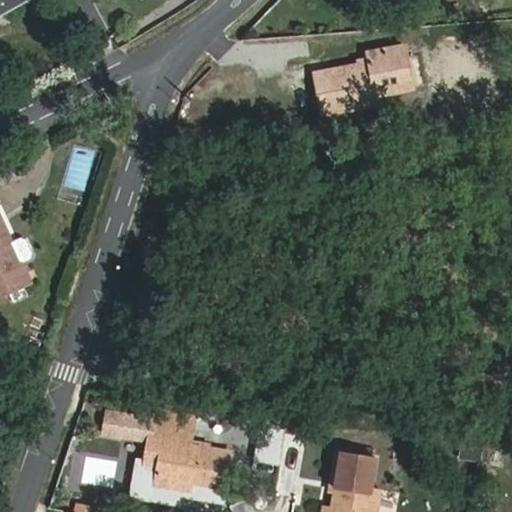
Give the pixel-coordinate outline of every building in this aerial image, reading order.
[(0,0),(0,16),(29,0),(0,0)] [(393,91),(424,86),(418,59),(408,61),(404,48),(366,55),(368,59),(358,63),(358,68),(317,76),(325,116),(395,102),(393,91)] [(0,221),(0,239),(5,250),(12,247),(0,221)] [(5,250),(0,239),(0,296),(28,284),(21,268),(31,263),(33,258),(27,245),(22,243),(12,247),(5,250)] [(109,418),(105,439),(148,446),(144,468),(136,467),(130,502),(177,510),(178,501),(221,508),(230,455),(193,449),(198,420),(155,412),(153,426),(109,418)] [(264,421),(257,461),(280,464),(287,425),(268,422),(264,421)] [(377,511),(381,492),(371,490),(376,457),(338,451),(331,491),(335,492),(331,509),(324,507),(322,511),(377,511)]
